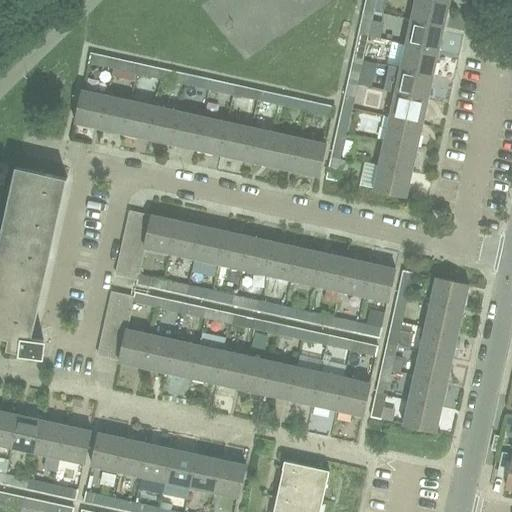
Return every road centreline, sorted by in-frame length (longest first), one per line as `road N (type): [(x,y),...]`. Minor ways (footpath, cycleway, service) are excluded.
road 1 (residential): [(511,256),(127,171)]
road 2 (residential): [(127,171),(98,165),(85,177),(54,322),(63,338),(87,338),(104,281)]
road 3 (tertiary): [(457,511),(511,267)]
